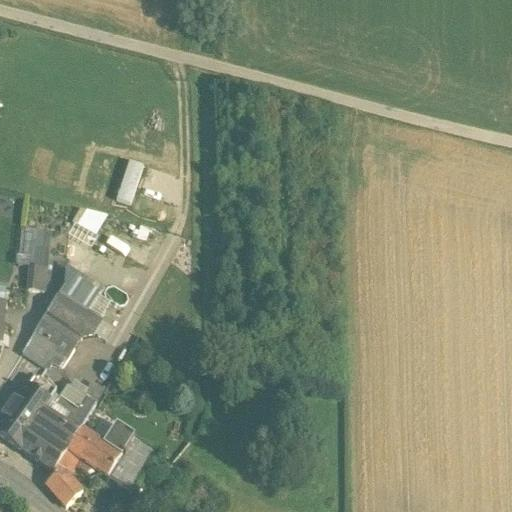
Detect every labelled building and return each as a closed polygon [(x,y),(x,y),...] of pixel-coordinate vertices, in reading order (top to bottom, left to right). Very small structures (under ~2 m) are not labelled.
[(81,210),(72,225),(95,237),(106,218),(81,210)] [(51,235),(35,233),(31,268),(48,270),(51,235)] [(48,270),(31,268),(28,293),(45,295),(48,270)] [(74,274),(58,298),(85,316),(101,292),(74,274)] [(85,316),(58,298),(46,317),(81,341),(93,321),(85,316)] [(81,341),(46,317),(22,356),(45,371),(51,363),(61,370),(81,341)] [(55,393),(38,381),(30,394),(31,394),(47,405),(55,393)] [(30,430),(13,418),(31,394),(30,394),(26,391),(1,426),(0,425),(0,438),(16,450),(30,430)] [(31,394),(13,418),(30,430),(47,405),(31,394)] [(38,433),(55,446),(67,427),(78,435),(95,407),(83,400),(76,411),(59,400),(38,433)] [(67,427),(55,446),(66,454),(78,435),(67,427)] [(133,438),(115,427),(103,447),(120,459),(122,456),(133,438)] [(55,446),(35,431),(20,452),(54,475),(57,469),(58,469),(67,455),(66,454),(55,446)] [(103,447),(80,432),(78,435),(66,454),(75,459),(107,481),(107,480),(120,459),(103,447)] [(157,452),(133,438),(122,456),(146,470),(157,452)] [(75,459),(67,455),(58,469),(67,479),(75,466),(71,464),(75,459)] [(146,470),(122,456),(120,459),(107,480),(130,495),(146,470)] [(67,479),(58,469),(57,469),(54,475),(56,477),(45,487),(66,510),(82,495),(67,479)]
